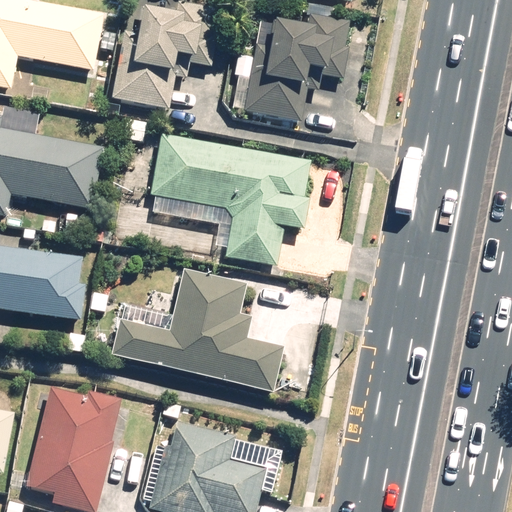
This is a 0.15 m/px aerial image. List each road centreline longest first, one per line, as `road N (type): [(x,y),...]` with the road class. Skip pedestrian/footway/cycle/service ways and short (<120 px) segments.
road 1 (secondary): [(374,511),(468,0)]
road 2 (secondary): [(511,156),(454,511)]
